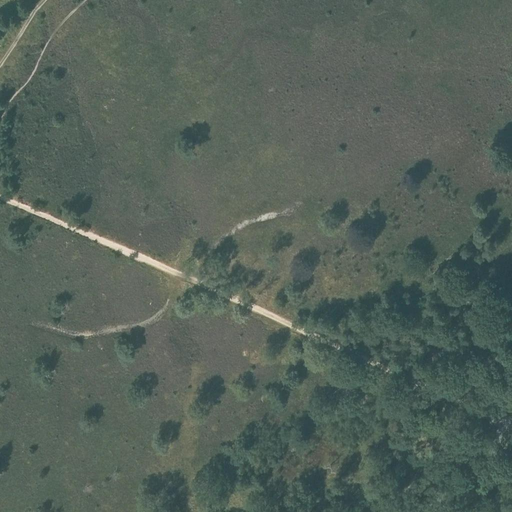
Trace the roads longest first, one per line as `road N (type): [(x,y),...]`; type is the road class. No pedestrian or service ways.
road 1 (track): [(0,197),(511,423)]
road 2 (unclassified): [(430,511),(511,424)]
